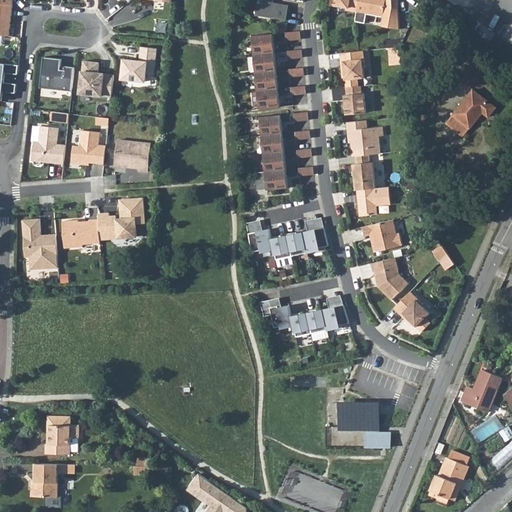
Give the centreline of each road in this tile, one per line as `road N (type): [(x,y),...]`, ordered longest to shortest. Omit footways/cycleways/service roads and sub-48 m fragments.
road 1 (residential): [(312,0),(329,207)]
road 2 (tertiary): [(389,511),(447,369)]
road 3 (tertiary): [(447,369),(506,232)]
road 4 (residential): [(347,282),(370,333),(447,369)]
road 5 (residential): [(28,37),(77,43),(93,32),(81,18),(34,19)]
road 6 (residential): [(28,37),(14,142),(0,155)]
